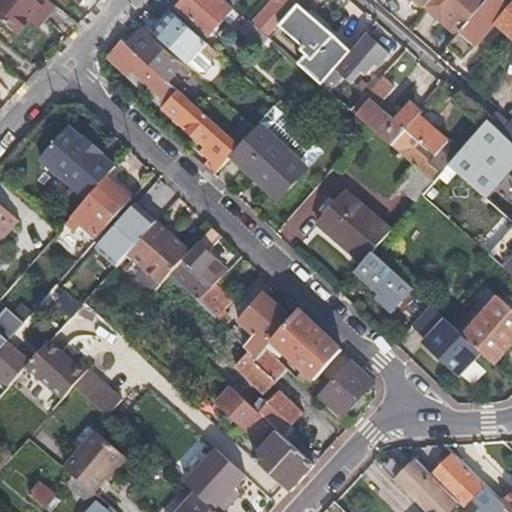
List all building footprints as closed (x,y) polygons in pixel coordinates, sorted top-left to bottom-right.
[(46,15),(55,4),(50,0),(0,0),(0,17),(18,32),(30,17),(37,8),(46,15)] [(223,19),(232,9),(221,0),(182,0),(176,8),(208,36),(223,19)] [(275,0),(254,24),(266,35),(297,1),(298,1),(298,0),(275,0)] [(430,0),(426,5),(458,34),(484,4),(479,0),(430,0)] [(458,34),(448,46),(463,60),(466,56),(484,37),(511,6),(504,0),(488,0),(484,4),(458,34)] [(350,50),(298,5),(279,25),(302,45),(300,47),(302,48),(300,49),(305,55),(298,63),(306,70),(321,83),(350,50)] [(39,24),(46,15),(37,8),(30,17),(39,24)] [(238,14),(232,9),(223,19),(229,25),(238,14)] [(173,13),(169,10),(151,31),(189,64),(200,51),(205,55),(212,47),(188,27),(173,13)] [(271,40),(268,37),(266,35),(254,24),(247,19),(246,20),(241,16),(238,20),(242,24),(238,30),(258,48),(263,43),(266,46),(271,40)] [(182,64),(143,29),(133,40),(128,46),(167,81),(172,75),(182,64)] [(390,52),(367,32),(350,50),(321,83),(331,92),(344,76),(351,82),(362,70),(366,73),(375,62),(378,64),(378,63),(380,64),(390,52)] [(128,46),(133,40),(130,37),(125,43),(128,46)] [(484,37),(466,56),(474,63),(491,43),(484,37)] [(167,81),(128,46),(125,43),(109,59),(128,76),(132,71),(169,104),(165,108),(189,131),(199,140),(200,140),(205,145),(200,150),(212,161),(220,167),(221,166),(224,162),(230,156),(240,145),(231,137),(175,88),(167,81)] [(210,60),(217,52),(212,47),(205,55),(210,60)] [(132,71),(128,76),(165,108),(169,104),(132,71)] [(394,84),(383,74),(365,95),(352,110),(370,126),(392,145),(420,114),(422,111),(412,102),(395,121),(377,104),(394,84)] [(167,81),(175,88),(180,82),(172,75),(167,81)] [(428,95),(433,99),(447,84),(447,83),(442,79),(428,95)] [(356,87),(343,102),(352,110),(365,95),(356,87)] [(275,106),(259,123),(306,168),(322,151),(275,106)] [(494,113),(493,115),(488,120),(488,121),(511,143),(511,122),(511,121),(507,125),(494,113)] [(461,151),(420,114),(392,145),(415,166),(434,182),(448,165),(461,151)] [(365,127),(355,118),(345,128),(356,137),(365,127)] [(240,145),(255,128),(246,120),(231,137),(240,145)] [(511,143),(488,121),(461,151),(448,165),(473,187),(483,196),(497,181),(511,164),(511,143)] [(240,145),(230,156),(277,200),(307,169),(306,168),(259,123),(255,128),(240,145)] [(110,174),(116,168),(102,156),(103,154),(84,138),(82,139),(68,127),(40,161),(71,188),(66,194),(81,207),(106,178),(110,174)] [(220,167),(212,161),(206,167),(213,175),(220,167)] [(473,187),(448,165),(434,182),(423,193),(448,215),(473,187)] [(415,166),(400,183),(418,199),(423,193),(434,182),(415,166)] [(135,196),(110,174),(106,178),(132,200),(135,196)] [(81,207),(66,224),(75,232),(81,225),(97,240),(132,200),(106,178),(81,207)] [(511,194),(497,181),(483,196),(511,221),(511,194)] [(418,199),(400,183),(398,186),(416,202),(418,199)] [(346,191),(338,199),(384,238),(391,230),(346,191)] [(331,208),(336,203),(329,197),(324,203),(331,208)] [(384,238),(338,199),(336,203),(331,208),(318,223),(363,261),(373,251),(384,238)] [(0,204),(0,225),(3,222),(12,229),(19,221),(0,204)] [(149,230),(128,212),(108,235),(128,253),(149,230)] [(157,221),(149,230),(128,253),(144,268),(162,284),(170,275),(190,250),(157,221)] [(0,242),(5,237),(12,229),(3,222),(0,225),(0,242)] [(218,233),(210,226),(197,242),(199,244),(179,267),(178,267),(170,275),(198,302),(215,283),(228,270),(212,255),(210,248),(221,236),(218,233)] [(511,228),(490,254),(511,273),(511,228)] [(393,269),(373,251),(363,261),(362,263),(361,265),(382,285),(394,271),(393,269)] [(162,284),(144,268),(134,279),(152,295),(162,284)] [(215,283),(198,302),(216,319),(223,311),(233,300),(215,283)] [(273,340),(294,317),(265,292),(239,320),(229,331),(249,350),(258,358),(266,348),(273,340)] [(82,306),(72,297),(61,308),(72,318),(82,306)] [(492,363),(493,364),(511,341),(511,308),(499,297),(463,336),(492,363)] [(439,313),(434,308),(430,313),(437,320),(430,328),(442,339),(438,344),(448,354),(472,377),(476,380),(492,363),(463,336),(443,317),(439,313)] [(0,352),(24,324),(7,310),(0,318),(0,352)] [(314,380),(342,350),(301,310),(294,317),(273,340),(285,352),(293,350),(304,361),(302,369),(303,370),(296,377),(307,387),(314,380)] [(216,319),(223,326),(231,318),(223,311),(216,319)] [(278,360),(285,352),(273,340),(266,348),(278,360)] [(85,373),(75,364),(50,343),(27,369),(62,400),(73,387),(85,373)] [(265,394),(288,368),(278,360),(266,348),(258,358),(249,350),(235,365),(265,394)] [(88,370),(78,361),(75,364),(85,373),(88,370)] [(343,417),(375,382),(353,361),(321,395),(343,417)] [(0,363),(0,379),(1,379),(1,380),(9,371),(0,363)] [(122,399),(88,370),(85,373),(73,387),(107,416),(122,399)] [(289,492),(315,464),(305,455),(287,438),(283,434),(255,408),(232,387),(218,402),(266,446),(254,460),(289,492)] [(283,434),(291,425),(303,412),(281,392),(269,405),(263,399),(255,408),(283,434)] [(86,423),(54,460),(73,476),(91,491),(102,478),(113,466),(123,455),(86,423)] [(283,434),(287,438),(295,429),(291,425),(283,434)] [(315,464),(329,448),(320,439),(305,455),(315,464)] [(0,450),(0,470),(13,457),(3,448),(0,450)] [(458,502),(468,511),(476,511),(479,509),(469,500),(485,485),(484,484),(455,455),(446,463),(441,468),(433,476),(458,502)] [(401,458),(397,463),(405,471),(412,464),(406,457),(401,458)] [(392,458),(382,468),(426,511),(447,511),(458,502),(433,476),(416,460),(413,463),(412,464),(405,471),(397,463),(392,458)] [(438,465),(441,468),(446,463),(443,460),(438,465)] [(484,484),(485,485),(490,490),(496,496),(502,502),(511,492),(494,474),(484,484)] [(90,503),(96,495),(91,491),(73,476),(67,484),(90,503)] [(30,496),(45,508),(55,496),(40,484),(30,496)] [(496,496),(490,490),(484,496),(500,511),(511,511),(507,507),(502,502),(496,496)] [(511,491),(511,492),(502,502),(507,507),(511,501),(511,491)] [(217,511),(196,493),(179,511),(217,511)] [(345,511),(334,501),(323,511),(345,511)] [(108,511),(96,502),(87,511),(108,511)]
